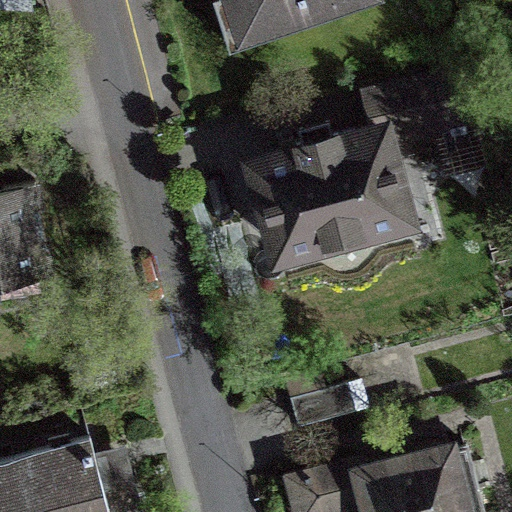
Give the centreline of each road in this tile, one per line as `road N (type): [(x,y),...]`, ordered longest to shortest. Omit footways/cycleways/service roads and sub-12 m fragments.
road 1 (residential): [(230,511),(124,103)]
road 2 (residential): [(0,126),(124,103)]
